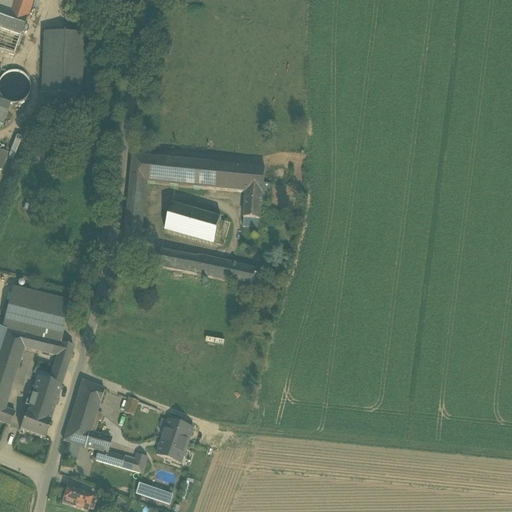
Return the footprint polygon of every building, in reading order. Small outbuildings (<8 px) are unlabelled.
[(0,0),(0,9),(11,13),(15,0),(0,0)] [(0,51),(14,56),(33,0),(15,0),(11,13),(0,9),(0,51)] [(41,94),(81,95),(84,35),(44,34),(41,94)] [(0,97),(1,98),(5,103),(10,104),(12,105),(18,104),(24,101),(28,97),(30,90),(30,84),(27,78),(22,74),(16,72),(10,72),(4,75),(0,79),(0,97)] [(10,104),(5,103),(0,100),(0,125),(3,126),(10,104)] [(124,242),(140,244),(146,184),(246,194),(243,228),(259,230),(262,204),(264,184),(265,171),(238,168),(133,157),(124,242)] [(271,185),(264,184),(262,204),(269,205),(271,185)] [(165,233),(214,248),(221,221),(172,207),(165,233)] [(217,281),(254,288),(254,287),(255,270),(201,258),(197,260),(162,252),(158,269),(166,270),(217,281)] [(267,272),(255,270),(254,287),(265,289),(267,272)] [(12,290),(2,331),(5,332),(6,331),(60,345),(70,305),(12,290)] [(57,358),(49,383),(61,388),(73,349),(60,345),(6,331),(5,332),(0,348),(0,423),(9,427),(14,413),(5,410),(24,350),(57,358)] [(50,423),(61,388),(49,383),(38,379),(27,414),(50,423)] [(82,383),(78,397),(99,405),(100,404),(104,391),(82,383)] [(78,397),(76,403),(97,412),(99,405),(78,397)] [(96,415),(97,412),(76,403),(63,443),(69,444),(80,448),(98,453),(96,461),(136,473),(138,466),(144,469),(147,459),(137,456),(135,463),(107,454),(110,443),(110,440),(95,436),(90,434),(94,421),(99,422),(100,422),(102,416),(96,415)] [(20,431),(45,441),(50,423),(27,414),(26,414),(20,431)] [(95,436),(99,422),(94,421),(90,434),(95,436)] [(163,439),(187,448),(193,431),(169,422),(163,439)] [(187,448),(163,439),(157,457),(181,465),(187,448)] [(80,448),(69,444),(66,457),(77,460),(80,448)] [(137,495),(169,506),(172,497),(140,486),(137,495)] [(62,504),(84,511),(87,511),(93,496),(67,488),(62,504)] [(114,510),(120,511),(127,511),(131,503),(118,499),(114,510)]
